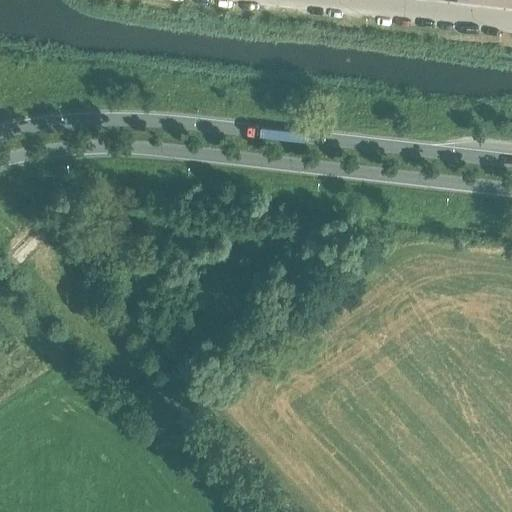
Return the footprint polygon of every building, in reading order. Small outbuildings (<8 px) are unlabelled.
[(511,262),(373,245),(371,275),(511,290),(511,262)] [(251,362),(232,379),(247,396),(254,390),(266,379),(251,362)] [(247,396),(235,407),(240,413),(239,414),(249,426),(250,425),(263,439),(287,418),(269,398),(265,402),(254,390),(247,396)] [(403,440),(401,455),(426,458),(430,420),(431,419),(406,416),(403,440)] [(430,420),(426,458),(450,461),(454,423),(430,420)] [(454,423),(450,461),(474,464),(478,426),(454,423)] [(478,426),(474,464),(498,466),(502,428),(478,426)] [(502,428),(498,466),(511,468),(511,428),(502,427),(502,428)] [(389,438),(386,463),(387,463),(400,465),(401,455),(403,440),(389,438)]
